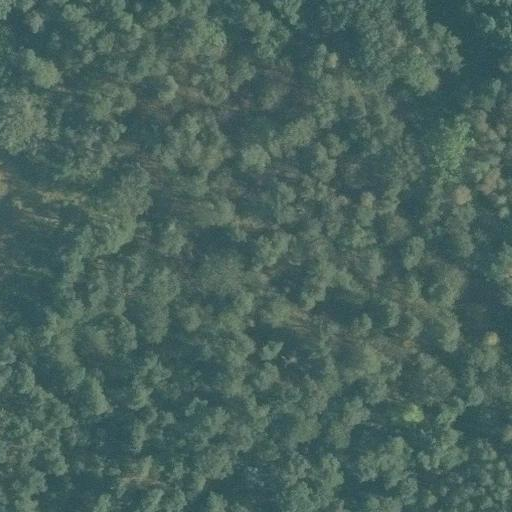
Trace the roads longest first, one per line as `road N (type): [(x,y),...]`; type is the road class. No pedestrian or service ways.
road 1 (track): [(150,0),(0,140)]
road 2 (track): [(382,511),(511,396)]
